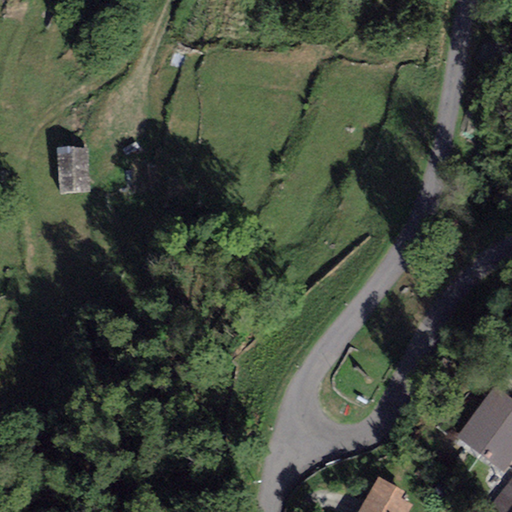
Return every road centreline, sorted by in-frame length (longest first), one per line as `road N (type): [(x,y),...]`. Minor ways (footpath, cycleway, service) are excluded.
road 1 (unclassified): [(463,0),(435,148),(406,232),(309,374),(300,411)]
road 2 (unclassified): [(300,411),(331,437),(372,428),(454,288),(511,245)]
